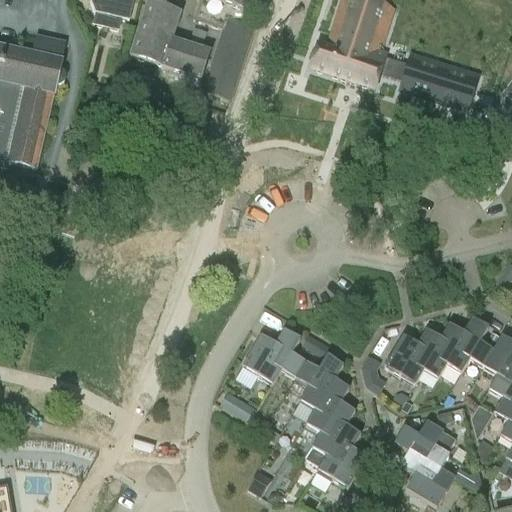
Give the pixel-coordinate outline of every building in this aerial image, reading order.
[(89,0),(89,4),(93,16),(94,16),(91,29),(118,35),(121,21),(127,23),(132,0),(89,0)] [(197,0),(200,1),(193,23),(222,33),(202,95),(228,104),(251,31),(244,29),(253,0),(197,0)] [(459,99),(465,79),(394,56),(393,62),(384,59),(384,57),(378,55),(392,11),(369,0),(341,0),(326,50),(317,47),(309,72),(373,92),(380,69),(389,72),(387,76),(459,99)] [(199,83),(208,55),(171,43),(180,17),(146,6),(129,59),(160,69),(160,70),(199,83)] [(63,84),(63,80),(61,76),(58,75),(60,66),(65,47),(34,40),(30,59),(0,52),(0,163),(35,172),(54,90),(58,89),(61,87),(63,84)] [(511,270),(509,269),(495,292),(503,297),(511,282),(511,270)] [(482,370),(492,354),(479,346),(487,332),(470,322),(462,336),(462,337),(453,352),(468,362),(482,370)] [(438,342),(440,343),(430,359),(445,368),(460,377),(468,362),(453,352),(462,337),(462,336),(446,328),(438,342)] [(293,382),(303,365),(289,357),(298,343),(282,333),(273,348),(274,348),(264,365),(279,374),(293,382)] [(415,348),(416,349),(407,365),(422,374),(437,382),(445,368),(430,359),(440,343),(438,342),(424,334),(415,348)] [(310,353),(316,343),(307,338),(301,348),(310,353)] [(279,374),(264,365),(274,348),(273,348),(259,339),(240,370),(271,388),(279,374)] [(416,349),(415,348),(401,340),(383,370),(413,388),(422,374),(407,365),(416,349)] [(496,378),(511,387),(511,384),(511,346),(500,340),(492,354),(482,370),(496,378)] [(316,343),(310,353),(319,359),(325,348),(316,343)] [(375,397),(383,384),(377,380),(374,371),(378,365),(365,357),(357,370),(364,389),(375,397)] [(307,391),(322,399),(332,383),(333,383),(342,369),(326,359),(317,373),(303,365),(293,382),(307,391)] [(501,401),(511,407),(511,384),(511,387),(496,378),(487,392),(501,401)] [(313,413),(328,422),(338,405),(339,406),(347,393),(333,383),(332,383),(322,399),(307,391),(298,405),(313,413)] [(226,398),(219,409),(246,424),(252,413),(226,398)] [(452,407),(454,404),(447,399),(440,410),(452,407)] [(507,425),(511,427),(511,407),(501,401),(492,416),(507,425)] [(319,437),(334,446),(344,430),(345,430),(354,415),(339,406),(338,405),(328,422),(313,413),(304,428),(319,437)] [(413,412),(407,408),(404,414),(409,418),(413,412)] [(439,428),(452,425),(453,429),(464,426),(461,413),(436,419),(439,428)] [(478,418),(475,415),(470,422),(476,444),(484,432),(478,428),(478,418)] [(409,425),(410,431),(420,429),(419,422),(409,425)] [(424,464),(432,450),(441,435),(425,425),(417,440),(403,431),(393,447),(408,455),(424,464)] [(511,447),(511,427),(507,425),(498,439),(511,447)] [(325,459),(340,469),(350,453),(351,453),(359,439),(345,430),(344,430),(334,446),(319,437),(311,451),(325,459)] [(273,446),(278,437),(269,432),(264,441),(273,446)] [(492,452),(481,444),(477,452),(481,468),(482,468),(492,452)] [(511,447),(498,471),(511,479),(511,447)] [(413,479),(414,478),(430,487),(438,473),(447,458),(432,450),(424,464),(408,455),(399,471),(413,479)] [(340,469),(325,459),(316,474),(346,492),(365,461),(351,453),(350,453),(340,469)] [(414,478),(413,479),(404,494),(434,511),(435,511),(453,482),(438,473),(430,487),(414,478)] [(270,483),(257,475),(246,493),(260,501),(270,483)] [(0,511),(10,511),(7,490),(0,491),(0,511)] [(276,508),(280,501),(277,499),(271,500),(269,504),(276,508)]
